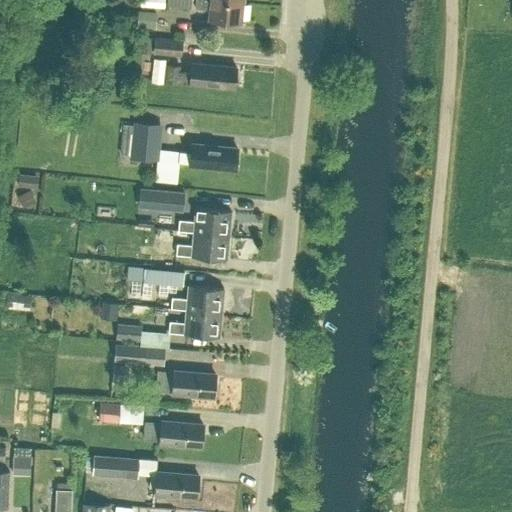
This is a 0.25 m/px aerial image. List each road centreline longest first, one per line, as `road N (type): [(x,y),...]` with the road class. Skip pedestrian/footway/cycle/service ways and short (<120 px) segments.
road 1 (residential): [(263,511),(309,0)]
road 2 (track): [(408,511),(454,0)]
